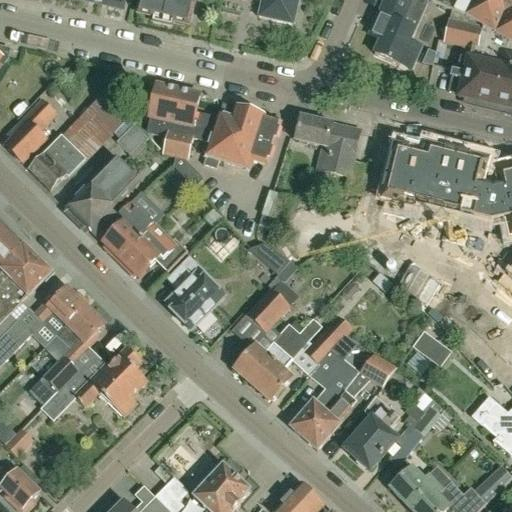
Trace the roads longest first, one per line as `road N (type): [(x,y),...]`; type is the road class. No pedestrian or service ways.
road 1 (residential): [(312,89),(0,20)]
road 2 (residential): [(205,379),(0,179)]
road 3 (residential): [(511,134),(312,89)]
road 4 (residential): [(357,511),(205,379)]
road 5 (residential): [(73,511),(205,379)]
